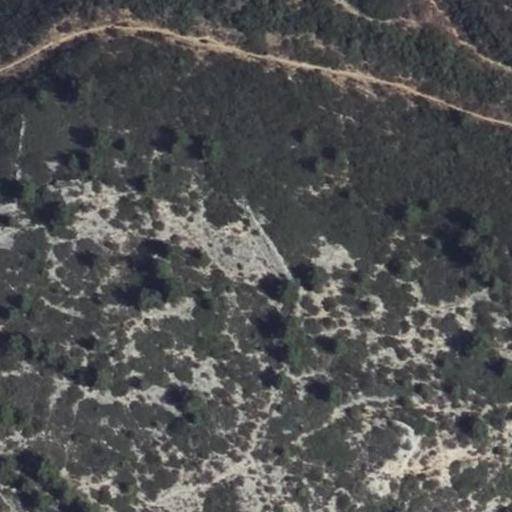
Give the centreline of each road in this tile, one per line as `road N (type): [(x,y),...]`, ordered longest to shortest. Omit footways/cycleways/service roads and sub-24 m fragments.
road 1 (track): [(0,66),(123,21),(297,61),(511,125)]
road 2 (track): [(421,0),(424,17),(511,80)]
